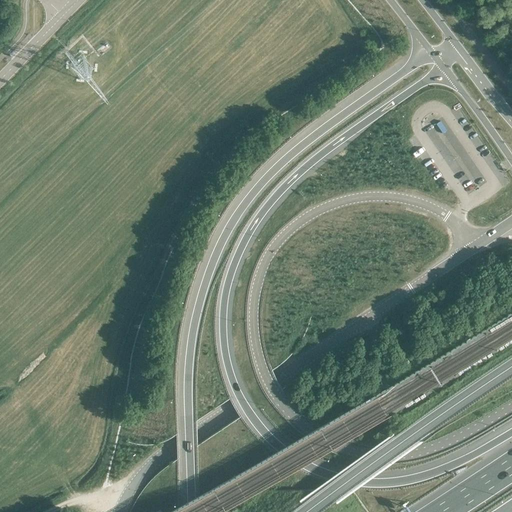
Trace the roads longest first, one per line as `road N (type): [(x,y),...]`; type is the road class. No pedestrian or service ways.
road 1 (motorway): [(511,430),(428,475),(377,482),(327,473),(259,426),(236,390),(222,344),(234,263),(280,189),(442,68)]
road 2 (unclassified): [(471,247),(438,213),(394,198),(351,199),(308,215),(277,240),(257,273),(255,349),(286,412),(355,453),(416,452),(511,405)]
road 3 (motorway): [(429,51),(280,164),(214,257),(188,355),(190,511)]
road 4 (tertiary): [(118,511),(160,456),(471,247)]
